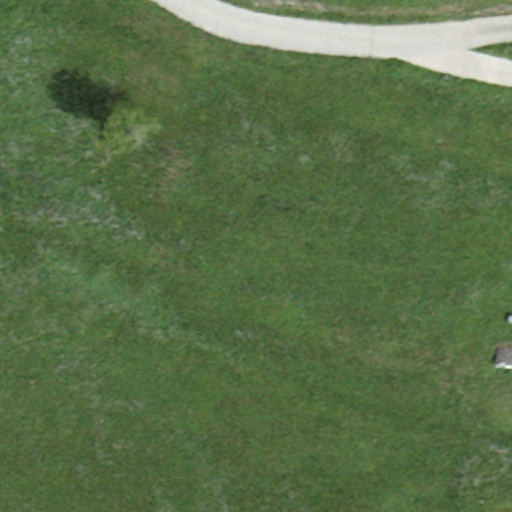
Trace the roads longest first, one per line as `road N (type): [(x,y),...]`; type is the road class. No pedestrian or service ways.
road 1 (track): [(511,28),(390,40),(511,61)]
road 2 (residential): [(390,40),(234,24),(177,0)]
